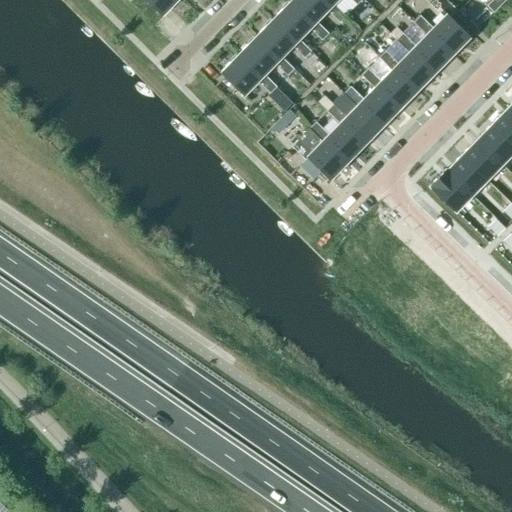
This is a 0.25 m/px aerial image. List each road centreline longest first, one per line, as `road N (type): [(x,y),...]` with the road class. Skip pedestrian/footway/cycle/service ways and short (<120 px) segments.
road 1 (trunk): [(374,511),(0,253)]
road 2 (trunk): [(0,302),(305,511)]
road 3 (residential): [(378,177),(511,40)]
road 4 (residential): [(511,300),(378,177)]
